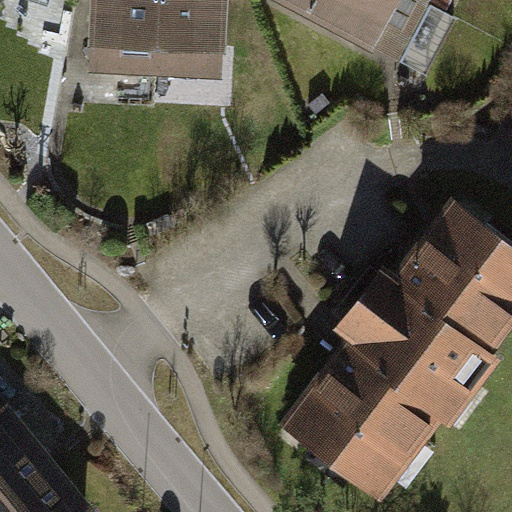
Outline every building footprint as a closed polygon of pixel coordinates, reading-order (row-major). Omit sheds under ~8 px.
[(99,0),(97,72),(164,74),(166,0),(99,0)] [(230,0),(166,0),(164,74),(227,77),(230,0)] [(282,0),(401,62),(432,3),(426,0),(282,0)] [(511,246),(454,202),(371,311),(475,391),(511,343),(511,246)] [(371,311),(287,419),(392,500),(475,391),(371,311)] [(0,511),(89,511),(90,511),(4,410),(0,413),(0,511)]
